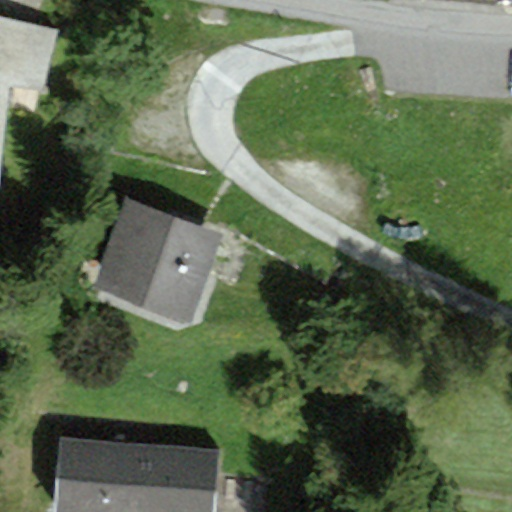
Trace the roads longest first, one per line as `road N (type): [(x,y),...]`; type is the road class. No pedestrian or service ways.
road 1 (unclassified): [(511,327),(398,273),(212,144),(223,79),(298,49),(477,31)]
road 2 (unclassified): [(477,31),(250,0)]
